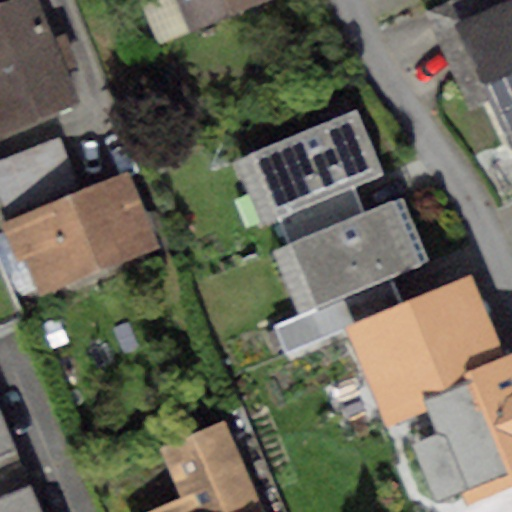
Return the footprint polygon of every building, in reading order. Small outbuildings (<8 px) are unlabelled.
[(32,0),(21,0),(0,8),(0,136),(0,137),(76,108),(32,0)] [(173,0),(187,32),(264,0),(173,0)] [(511,0),(493,0),(447,20),(501,143),(511,137),(511,0)] [(355,110),(251,153),(278,217),(352,187),(382,175),(355,110)] [(0,200),(9,224),(80,196),(58,140),(0,162),(0,200)] [(26,260),(40,295),(156,248),(127,177),(80,196),(9,224),(2,226),(17,264),(26,260)] [(352,187),(278,217),(290,245),(363,215),(352,187)] [(363,215),(290,245),(315,307),(419,264),(393,203),(363,215)] [(471,276),(348,325),(388,424),(426,408),(422,397),(468,378),(464,370),(503,355),(471,276)] [(468,378),(422,397),(426,408),(465,505),(511,486),(511,351),(503,355),(464,370),(468,378)] [(0,412),(0,456),(15,450),(0,412)] [(145,511),(255,511),(221,423),(160,446),(180,499),(145,511)] [(0,496),(29,485),(15,450),(0,456),(0,496)] [(0,496),(0,511),(40,511),(29,485),(0,496)]
